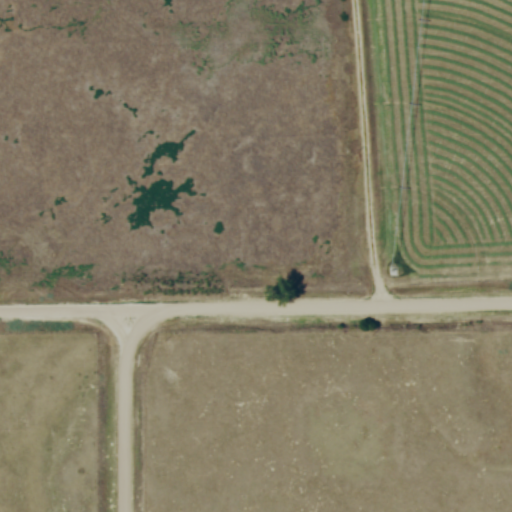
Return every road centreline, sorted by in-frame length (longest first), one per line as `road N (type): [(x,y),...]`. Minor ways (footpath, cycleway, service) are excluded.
road 1 (residential): [(511,305),(129,313),(130,511)]
road 2 (residential): [(0,313),(129,313)]
